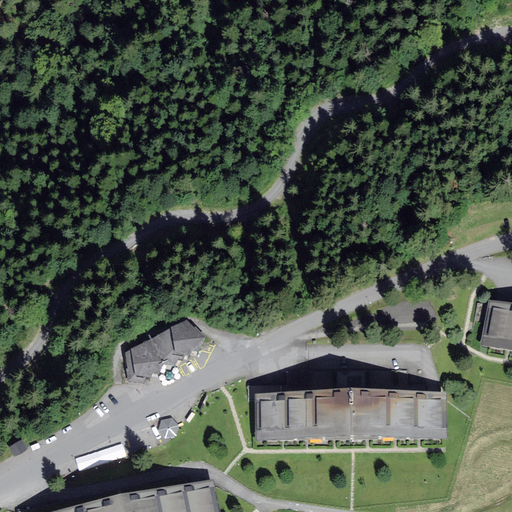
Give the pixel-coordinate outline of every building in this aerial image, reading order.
[(511,309),(489,305),(481,348),(507,353),(511,354),(511,309)] [(126,371),(128,383),(144,385),(146,380),(150,380),(152,375),(159,375),(163,366),(175,367),(178,361),(182,362),(184,358),(188,359),(191,353),(198,354),(205,340),(187,324),(125,356),(127,371),(126,371)] [(447,391),(256,393),(256,440),(283,440),(308,439),(335,439),(367,438),(395,438),(419,438),(447,437),(447,391)] [(196,414),(192,411),(186,420),(190,422),(196,414)] [(172,417),(161,420),(158,430),(165,438),(177,435),(179,425),(172,417)] [(27,450),(23,441),(9,449),(14,458),(27,450)] [(220,511),(213,479),(57,511),(220,511)]
